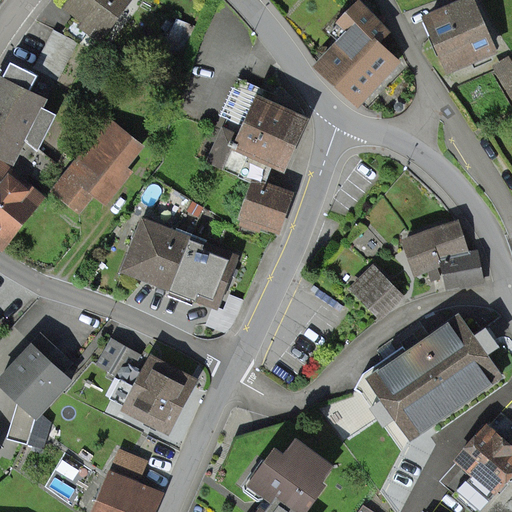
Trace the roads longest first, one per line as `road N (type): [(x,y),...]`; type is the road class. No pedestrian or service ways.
road 1 (residential): [(234,373),(291,407),(418,309),(510,294)]
road 2 (residential): [(339,111),(313,197),(234,373)]
road 3 (residential): [(0,260),(234,373)]
road 4 (residential): [(418,149),(476,210),(510,294)]
road 5 (residential): [(385,0),(426,89),(418,149)]
road 6 (residential): [(234,373),(177,511)]
road 7 (residential): [(339,111),(310,87),(246,0)]
